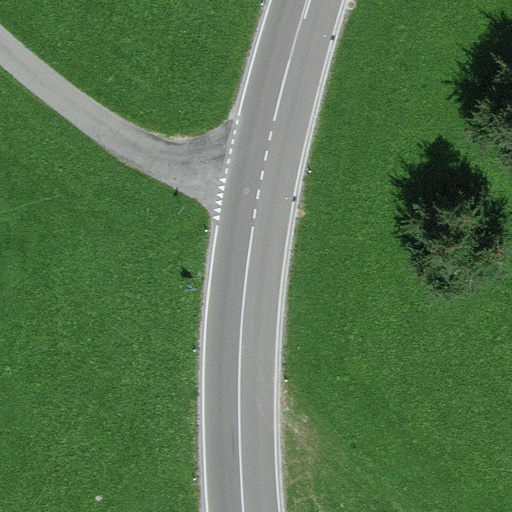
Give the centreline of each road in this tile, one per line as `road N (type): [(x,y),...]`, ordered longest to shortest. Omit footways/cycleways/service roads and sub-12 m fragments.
road 1 (secondary): [(246,511),(240,382),(260,186),(309,0)]
road 2 (track): [(0,47),(78,121),(203,176),(260,186)]
